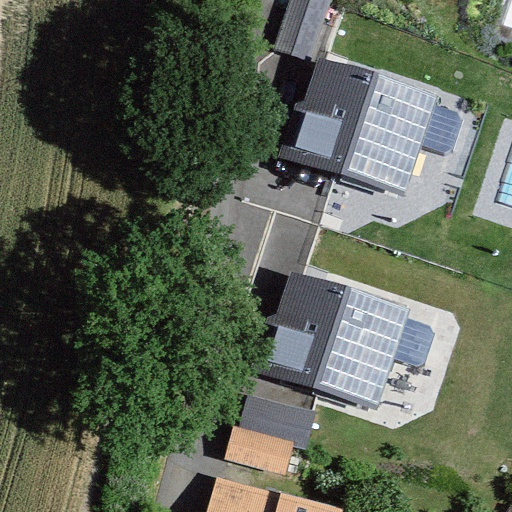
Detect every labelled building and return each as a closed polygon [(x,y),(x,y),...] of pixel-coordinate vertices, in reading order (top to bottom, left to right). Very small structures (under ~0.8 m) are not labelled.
[(310,62),(335,0),(292,0),(274,47),(310,62)] [(434,99),(320,63),(290,157),(404,193),(434,99)] [(406,312),(293,277),(264,371),(376,407),(406,312)] [(293,443),(229,428),(209,511),(346,511),(280,496),(293,443)] [(511,511),(511,502),(503,500),(498,511),(511,511)]
